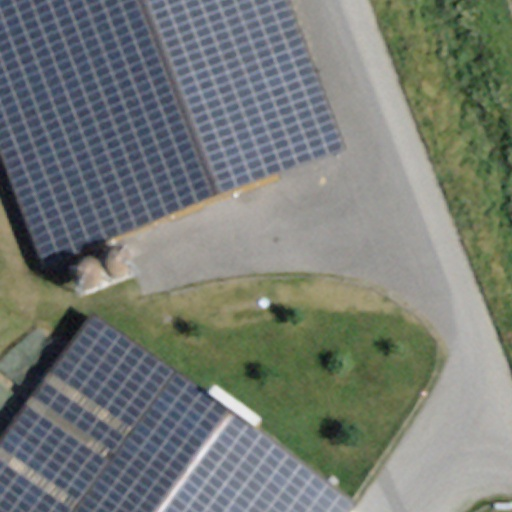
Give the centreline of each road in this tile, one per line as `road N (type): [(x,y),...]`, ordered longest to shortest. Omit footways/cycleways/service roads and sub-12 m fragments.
road 1 (track): [(511,454),(350,0)]
road 2 (unknown): [(483,383),(391,511)]
